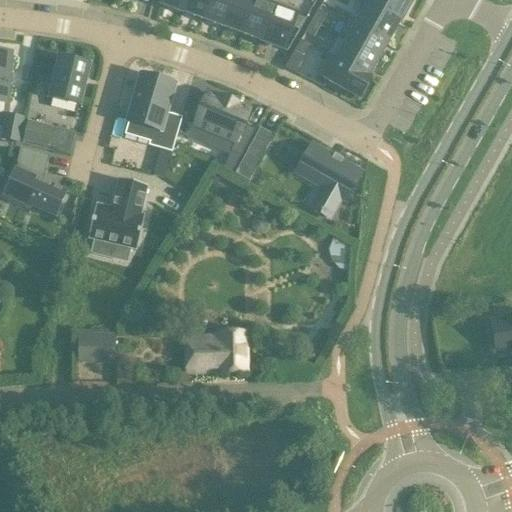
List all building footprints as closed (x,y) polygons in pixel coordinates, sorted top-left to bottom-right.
[(186,0),(162,0),(161,6),(181,13),(186,0)] [(209,0),(186,0),(181,13),(182,14),(183,13),(202,20),(209,0)] [(209,0),(202,20),(222,27),(232,0),(209,0)] [(232,0),(222,27),(223,27),(242,34),(255,0),(232,0)] [(255,0),(242,34),(243,35),(262,42),(262,43),(263,43),(276,6),(278,0),(255,0)] [(278,0),(276,6),(263,43),(264,43),(284,51),(297,15),(277,8),(277,7),(279,0),(278,0)] [(349,17),(348,18),(389,41),(398,25),(399,23),(400,24),(400,23),(360,0),(358,0),(359,0),(368,5),(358,22),(349,17)] [(405,0),(360,0),(400,23),(412,3),(405,0)] [(318,11),(311,22),(320,27),(327,15),(318,11)] [(343,27),(338,37),(378,60),(383,50),(389,41),(348,18),(343,27)] [(320,27),(311,22),(305,33),(314,38),(320,27)] [(327,55),(327,56),(370,80),(371,79),(368,78),(378,60),(338,37),(337,37),(346,43),(337,59),(336,60),(327,55)] [(301,41),(294,52),(303,57),(309,46),(301,41)] [(11,54),(0,53),(0,101),(7,102),(11,54)] [(327,56),(316,75),(359,100),(370,80),(327,56)] [(78,106),(88,65),(60,58),(50,99),(78,106)] [(175,86),(140,76),(127,121),(153,129),(148,147),(171,153),(181,119),(166,114),(175,86)] [(241,156),(255,131),(243,126),(249,111),(237,106),(237,105),(220,98),(220,99),(208,94),(194,126),(234,143),(231,152),(241,156)] [(18,142),(22,119),(7,116),(2,139),(18,142)] [(52,128),(27,122),(23,142),(47,148),(52,128)] [(254,140),(246,154),(260,161),(267,147),(254,140)] [(49,155),(20,149),(17,164),(18,164),(17,171),(15,170),(3,196),(56,220),(56,218),(55,218),(66,193),(41,182),(44,171),(46,171),(49,155)] [(310,164),(303,176),(313,182),(312,183),(313,184),(314,183),(324,189),(312,210),(329,219),(341,198),(344,200),(359,173),(341,163),(343,160),(334,155),(332,158),(318,150),(310,163),(310,164)] [(100,203),(92,237),(99,239),(96,252),(114,256),(117,243),(124,244),(134,247),(141,248),(149,214),(145,213),(152,184),(123,178),(116,207),(100,203)] [(511,317),(491,321),(495,345),(508,343),(510,354),(511,353),(511,317)] [(219,339),(186,339),(186,375),(247,375),(247,334),(219,334),(219,339)] [(115,337),(78,336),(78,365),(114,365),(115,337)]
